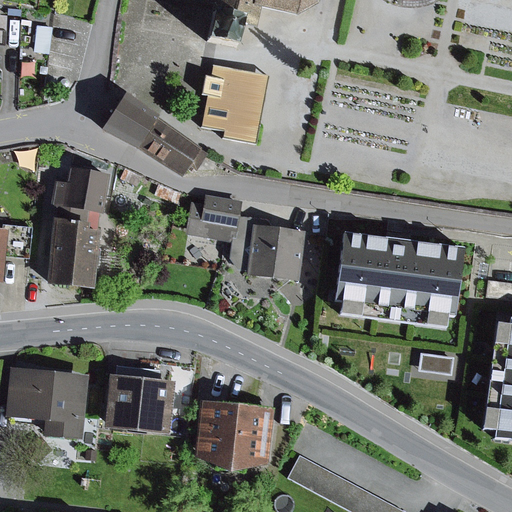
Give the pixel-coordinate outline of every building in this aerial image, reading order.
[(189,0),(214,4),(206,43),(239,50),(246,16),(255,18),(258,7),(297,16),(319,4),(319,0),(189,0)] [(53,62),(88,67),(94,20),(59,16),(53,62)] [(271,76),(213,65),(210,77),(204,76),(201,96),(207,97),(201,127),(225,132),(224,139),(257,145),(271,76)] [(119,105),(102,131),(182,179),(201,152),(203,149),(157,119),(159,117),(126,95),(119,105)] [(55,182),(51,206),(55,207),(54,220),(88,223),(89,213),(101,215),(109,174),(70,168),(67,184),(55,182)] [(142,178),(125,169),(120,179),(138,188),(142,178)] [(182,194),(159,185),(154,196),(178,206),(182,194)] [(204,205),(191,204),(185,236),(232,243),(232,239),(237,239),(240,217),(243,202),(206,196),(204,205)] [(269,221),(240,217),(237,239),(232,239),(232,243),(230,260),(239,271),(247,272),(247,277),(300,283),(306,233),(269,228),(269,221)] [(88,223),(54,220),(47,285),(95,290),(101,232),(89,230),(90,224),(88,223)] [(0,283),(3,284),(5,257),(30,260),(33,228),(8,227),(8,231),(0,230),(0,283)] [(465,249),(343,233),(333,302),(454,318),(465,249)] [(511,284),(478,280),(476,298),(511,302),(511,284)] [(496,440),(511,441),(511,318),(496,440)] [(454,358),(421,354),(418,372),(452,377),(454,358)] [(88,376),(9,368),(5,418),(10,419),(10,424),(43,427),(42,438),(82,442),(88,376)] [(175,383),(110,376),(104,430),(169,436),(175,383)] [(273,409),(201,401),(194,458),(230,474),(267,466),(273,409)] [(403,511),(300,458),(288,479),(349,511),(403,511)]
